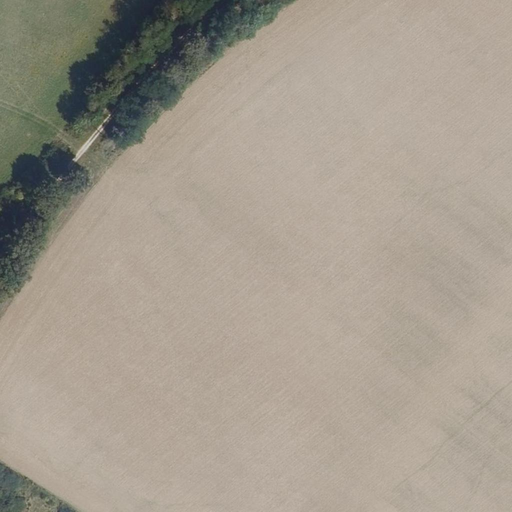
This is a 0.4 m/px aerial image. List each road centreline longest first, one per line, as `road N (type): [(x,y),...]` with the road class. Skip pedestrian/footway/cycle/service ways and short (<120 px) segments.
road 1 (track): [(224,0),(183,36),(0,249)]
road 2 (track): [(81,154),(93,180),(0,303)]
